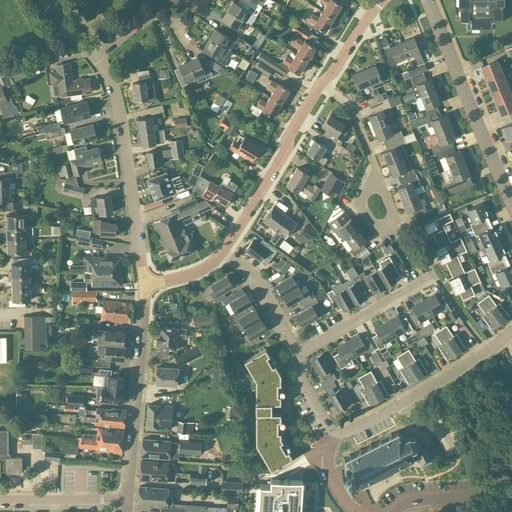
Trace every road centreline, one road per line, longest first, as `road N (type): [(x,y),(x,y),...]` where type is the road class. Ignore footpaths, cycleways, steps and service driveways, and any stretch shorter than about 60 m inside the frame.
road 1 (residential): [(147,291),(120,119),(93,54)]
road 2 (tertiary): [(511,205),(425,0)]
road 3 (residential): [(127,502),(147,291)]
road 4 (residential): [(334,433),(412,399),(511,331)]
road 5 (residential): [(220,254),(324,88)]
road 6 (residential): [(300,352),(431,279)]
road 7 (residential): [(93,54),(140,19),(191,17),(206,0)]
road 8 (residential): [(300,352),(259,282),(220,254)]
road 9 (residential): [(0,501),(127,502)]
road 10 (residential): [(393,511),(406,502),(482,492),(511,476)]
